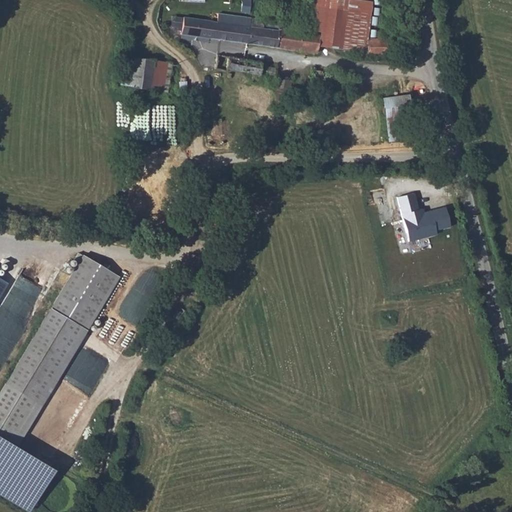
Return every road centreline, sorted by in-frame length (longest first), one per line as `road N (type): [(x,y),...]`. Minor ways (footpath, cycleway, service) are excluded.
road 1 (unclassified): [(423,0),(511,398)]
road 2 (track): [(195,165),(195,211),(174,283),(132,361),(94,511)]
